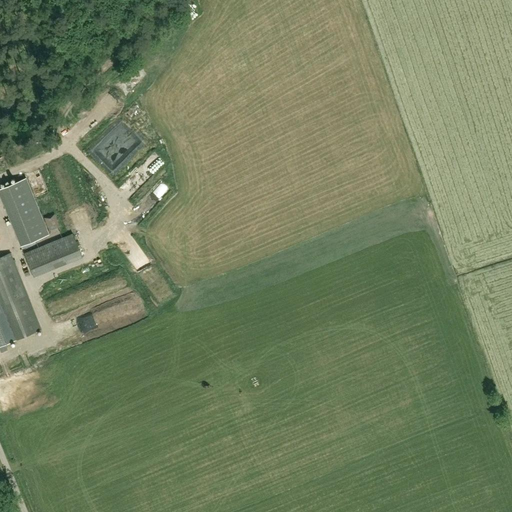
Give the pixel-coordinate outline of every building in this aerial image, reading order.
[(118,175),(142,148),(131,139),(118,128),(95,154),(118,175)] [(0,196),(9,219),(18,243),(20,247),(49,235),(26,178),(0,188),(0,196)] [(60,227),(55,214),(44,218),(49,231),(60,227)] [(82,257),(71,233),(23,253),(33,277),(82,257)] [(143,268),(151,263),(144,252),(136,257),(143,268)] [(10,253),(0,257),(0,345),(40,329),(10,253)] [(129,302),(134,314),(140,311),(136,300),(129,302)] [(65,324),(67,329),(75,326),(72,321),(65,324)]
